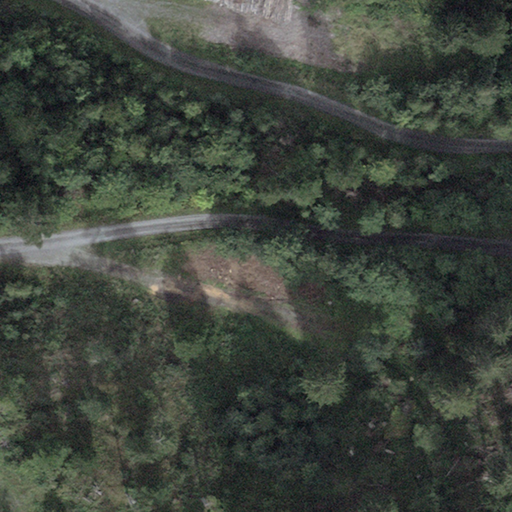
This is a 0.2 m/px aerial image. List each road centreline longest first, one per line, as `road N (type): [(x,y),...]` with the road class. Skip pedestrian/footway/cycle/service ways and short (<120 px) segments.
road 1 (track): [(0,239),(204,219),(511,252)]
road 2 (track): [(511,148),(483,149),(374,122),(193,65),(76,0)]
